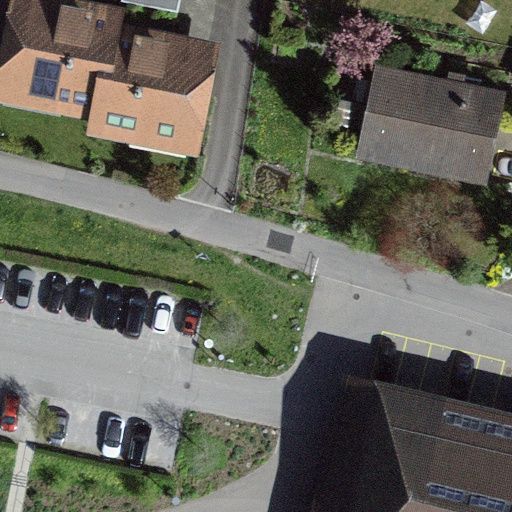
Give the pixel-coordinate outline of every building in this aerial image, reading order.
[(21,0),(3,89),(97,109),(114,29),(116,17),(31,0),(21,0)] [(180,0),(130,0),(176,13),(180,0)] [(209,49),(114,29),(97,109),(94,123),(190,143),(209,49)] [(381,73),(363,167),(492,193),(511,99),(381,73)] [(511,511),(511,452),(362,416),(339,511),(511,511)]
